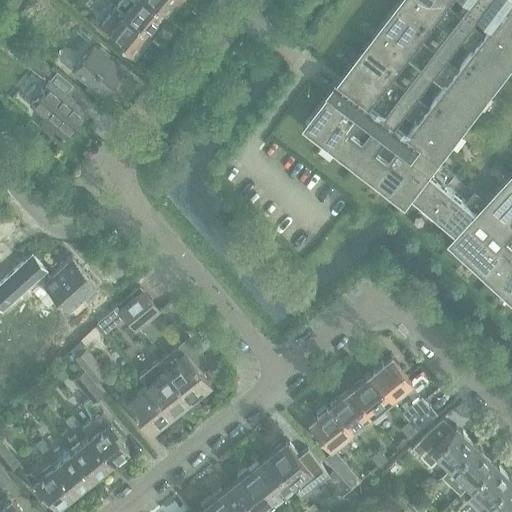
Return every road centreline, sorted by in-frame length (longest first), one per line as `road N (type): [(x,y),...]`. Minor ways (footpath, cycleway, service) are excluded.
road 1 (residential): [(284,377),(134,205),(117,172),(253,0)]
road 2 (residential): [(284,377),(363,311),(388,304),(511,423)]
road 3 (residential): [(118,511),(284,377)]
